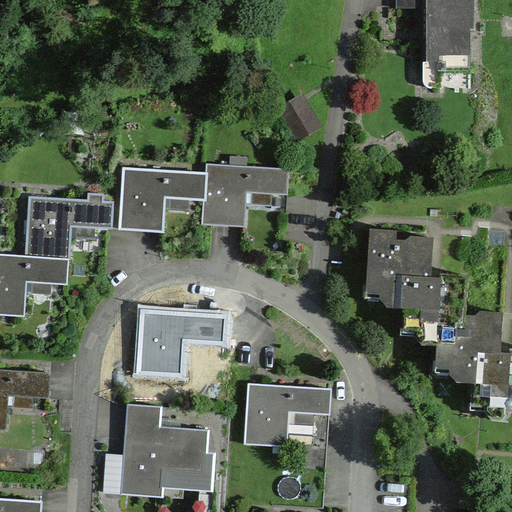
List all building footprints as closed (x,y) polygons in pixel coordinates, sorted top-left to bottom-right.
[(476,33),(476,0),(395,0),(396,10),(425,11),(425,16),(424,87),(470,88),(470,33),(476,33)] [(321,129),(302,97),(277,112),(295,144),(321,129)] [(289,172),(208,167),(207,178),(205,204),(204,229),(247,231),(248,208),(274,210),(274,200),(287,200),(289,172)] [(138,173),(123,172),(120,234),(162,237),(164,213),(189,215),(190,203),(205,204),(207,178),(138,173)] [(87,203),(30,199),(25,260),(69,264),(70,233),(113,236),(115,206),(111,205),(112,198),(87,196),(87,203)] [(396,231),(368,229),(363,297),(380,299),(386,310),(401,312),(399,335),(417,337),(423,346),(436,347),(435,373),(448,374),(448,380),(458,388),(472,390),(470,409),(485,411),(485,414),(490,420),(506,421),(507,411),(511,411),(511,349),(510,350),(509,359),(505,359),(499,358),(503,317),(481,315),(474,322),(464,321),(467,277),(442,276),(442,283),(436,283),(430,282),(433,240),(412,239),(405,244),(395,243),(396,231)] [(0,258),(0,318),(25,320),(26,300),(52,302),(53,289),(67,290),(69,264),(25,260),(0,258)] [(158,316),(142,315),(138,377),(181,380),(182,356),(207,358),(208,344),(222,345),(224,320),(158,316)] [(0,373),(0,433),(6,434),(8,411),(33,412),(34,398),(48,399),(49,377),(0,373)] [(328,389),(246,384),(242,446),(285,448),(286,425),(311,426),(312,413),(326,413),(328,389)] [(163,409),(128,407),(126,444),(124,496),(162,498),(162,488),(212,491),(214,457),(208,456),(209,434),(162,432),(163,409)] [(0,502),(0,511),(40,511),(41,506),(0,502)]
